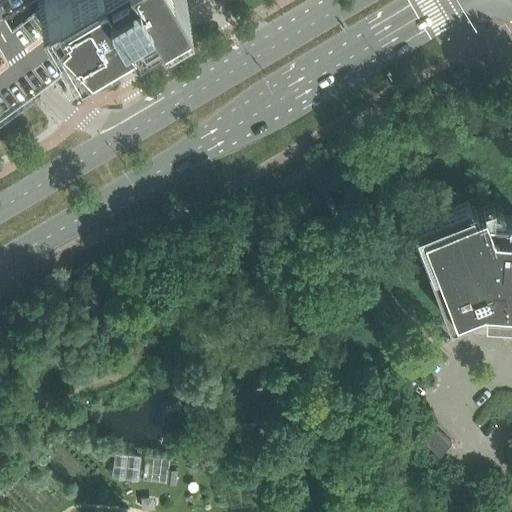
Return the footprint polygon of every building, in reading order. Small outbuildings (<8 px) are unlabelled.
[(0,0),(0,113),(11,106),(30,91),(69,62),(108,31),(103,24),(80,38),(57,0),(0,0)] [(57,0),(80,38),(103,24),(126,11),(133,22),(161,5),(157,0),(57,0)] [(422,215),(410,220),(411,222),(448,319),(479,307),(479,303),(483,302),(484,306),(511,307),(511,216),(487,215),(482,204),(472,208),(468,198),(422,215)] [(511,309),(487,307),(485,330),(511,331),(511,309)] [(432,423),(420,435),(439,454),(451,442),(432,423)] [(258,427),(235,428),(235,444),(258,443),(258,427)] [(140,452),(114,450),(111,475),(137,478),(140,452)] [(174,482),(176,468),(168,468),(166,481),(174,482)]
